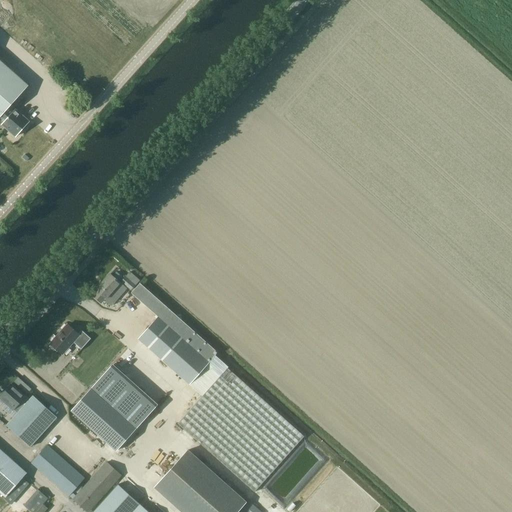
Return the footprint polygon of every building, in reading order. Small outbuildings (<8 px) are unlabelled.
[(0,121),(2,123),(1,124),(2,125),(15,137),(30,122),(17,109),(15,108),(15,109),(11,105),(28,86),(0,60),(0,121)] [(97,292),(93,296),(101,303),(104,299),(111,305),(127,286),(131,290),(139,281),(130,272),(120,283),(110,274),(95,291),(97,292)] [(218,352),(144,287),(140,283),(131,293),(159,317),(139,340),(189,385),(215,355),(218,352)] [(67,324),(50,343),(63,354),(73,342),(81,349),(91,338),(81,330),(78,334),(67,324)] [(304,436),(227,368),(228,367),(215,355),(189,385),(202,396),(178,424),(254,492),(304,436)] [(14,382),(19,386),(23,382),(18,378),(14,382)] [(12,384),(0,397),(0,398),(17,413),(16,415),(11,421),(6,425),(13,432),(30,447),(40,436),(57,417),(33,396),(29,400),(12,384)] [(136,429),(91,388),(71,411),(116,451),(136,429)] [(31,464),(32,464),(69,497),(85,479),(47,445),(31,464)] [(0,449),(0,493),(6,499),(28,474),(0,449)] [(236,511),(246,501),(187,449),(153,487),(181,511),(236,511)] [(85,511),(89,511),(121,476),(107,464),(74,501),(85,511)] [(129,511),(143,496),(126,480),(97,511),(129,511)] [(40,511),(47,505),(44,502),(48,497),(38,488),(24,503),(33,511),(40,511)] [(160,511),(148,500),(137,511),(160,511)]
